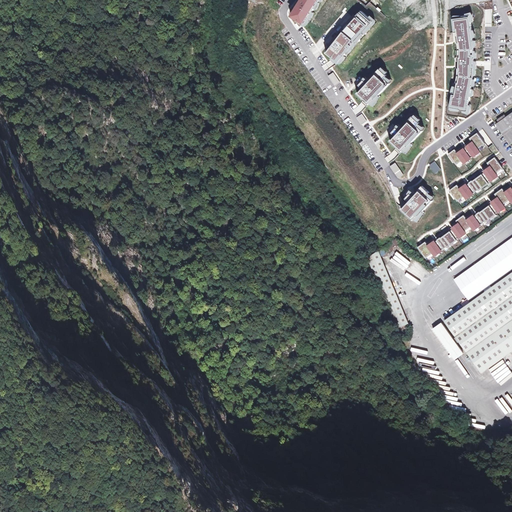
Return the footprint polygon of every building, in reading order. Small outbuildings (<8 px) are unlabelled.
[(313,0),(298,0),(289,16),(301,24),(316,1),(313,0)] [(354,17),(341,32),(353,41),(365,26),(354,17)] [(474,30),(457,32),(458,59),(476,63),(474,30)] [(341,32),(326,54),(339,62),(353,41),(341,32)] [(458,59),(452,88),(470,90),(476,63),(458,59)] [(324,70),(334,65),(331,60),(321,66),(324,70)] [(379,70),(357,93),(369,104),(391,80),(379,70)] [(334,73),(329,76),(334,83),(339,80),(334,73)] [(358,86),(361,88),(368,79),(365,76),(358,86)] [(452,88),(448,114),(465,116),(470,90),(452,88)] [(511,113),(497,124),(511,143),(511,142),(511,113)] [(362,114),(357,117),(362,124),(367,121),(362,114)] [(409,120),(388,143),(400,154),(421,131),(409,120)] [(398,125),(386,136),(389,139),(401,128),(398,125)] [(472,130),(464,135),(468,141),(476,137),(472,130)] [(461,138),(453,143),(457,149),(465,144),(461,138)] [(451,144),(443,149),(447,156),(455,151),(451,144)] [(450,189),(461,207),(502,182),(497,176),(504,172),(496,158),(488,162),(491,167),(467,181),(468,183),(459,188),(458,185),(450,189)] [(435,162),(430,165),(435,172),(440,169),(435,162)] [(395,163),(390,166),(395,173),(400,170),(395,163)] [(420,186),(398,210),(410,221),(432,197),(420,186)] [(375,235),(380,242),(392,233),(387,226),(375,235)] [(400,244),(396,238),(385,246),(388,252),(389,252),(400,244)] [(368,258),(396,328),(408,323),(381,257),(388,252),(385,246),(378,251),(368,258)] [(398,257),(404,262),(408,258),(403,252),(398,257)] [(511,272),(445,320),(483,372),(511,351),(511,272)] [(453,360),(463,354),(442,322),(432,328),(453,360)]
